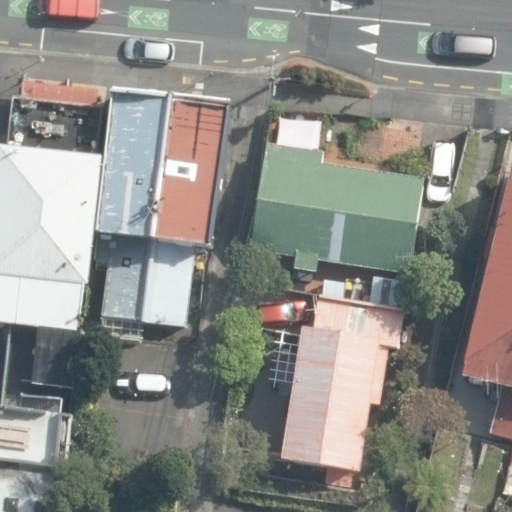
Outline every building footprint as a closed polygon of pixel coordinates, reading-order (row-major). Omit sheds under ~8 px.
[(144,339),(146,324),(171,101),(115,95),(98,238),(113,240),(103,320),(113,321),(112,335),(144,339)] [(0,511),(61,511),(107,111),(14,101),(9,149),(0,148),(0,328),(12,330),(3,408),(0,407),(0,511)] [(171,101),(146,324),(188,329),(197,249),(212,251),(229,108),(171,101)] [(249,253),(405,276),(419,181),(321,166),(323,154),(266,145),(249,253)] [(511,439),(511,185),(464,380),(499,389),(487,434),(511,439)] [(284,463),(360,475),(381,349),(399,352),(406,313),(317,298),(312,324),(308,324),(284,463)] [(511,456),(502,497),(511,499),(511,456)]
